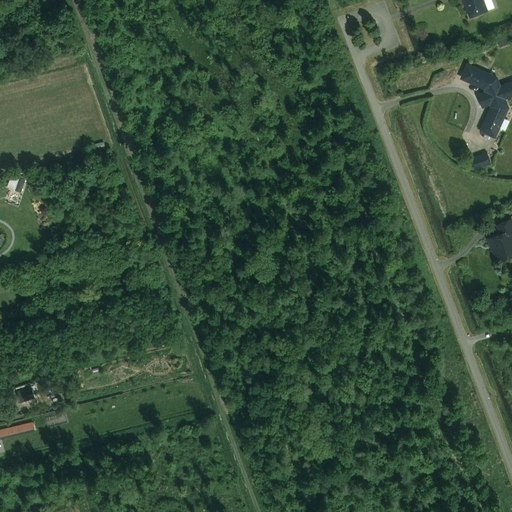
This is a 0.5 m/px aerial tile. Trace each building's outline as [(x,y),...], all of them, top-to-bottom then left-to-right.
[(463,0),(470,16),(486,10),(482,0),(463,0)] [(483,124),(497,131),(507,107),(504,98),(511,94),(511,91),(509,83),(500,86),(496,77),(478,68),(472,82),(484,88),(485,91),(481,93),(485,105),(490,103),(491,106),(483,124)] [(474,169),(491,163),(487,151),(470,158),(474,169)] [(11,174),(7,187),(16,190),(20,177),(11,174)] [(26,179),(20,177),(16,190),(22,192),(26,179)] [(498,260),(511,254),(511,243),(511,244),(508,234),(511,232),(511,223),(510,219),(497,224),(500,233),(488,238),(491,247),(492,247),(498,260)] [(14,316),(24,313),(22,306),(12,309),(14,316)] [(31,384),(17,388),(21,402),(35,398),(31,384)] [(24,433),(30,432),(27,422),(21,424),(24,433)]
